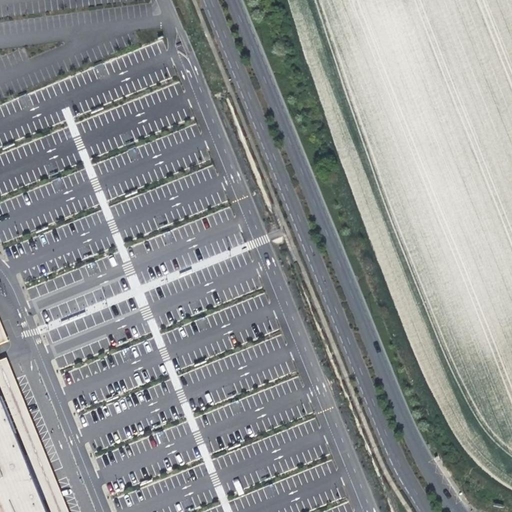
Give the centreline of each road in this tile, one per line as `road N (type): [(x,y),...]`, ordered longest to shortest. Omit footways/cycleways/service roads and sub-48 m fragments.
road 1 (unclassified): [(461,511),(402,416),(233,0)]
road 2 (unclassified): [(208,0),(425,511)]
